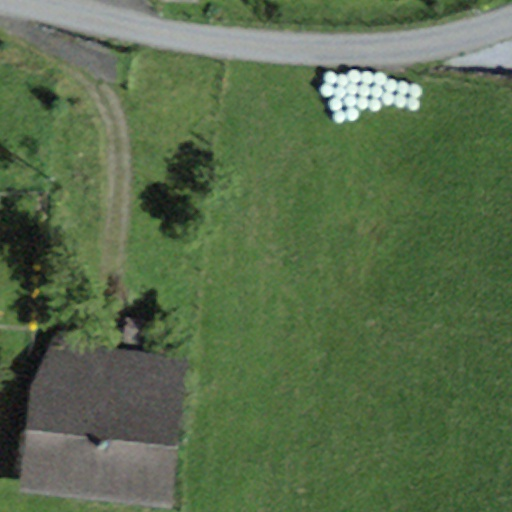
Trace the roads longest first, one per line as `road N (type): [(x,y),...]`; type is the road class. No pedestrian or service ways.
road 1 (residential): [(2,0),(129,32),(307,54),(432,49),(511,24)]
road 2 (track): [(109,285),(118,192),(107,105),(91,78),(0,22)]
